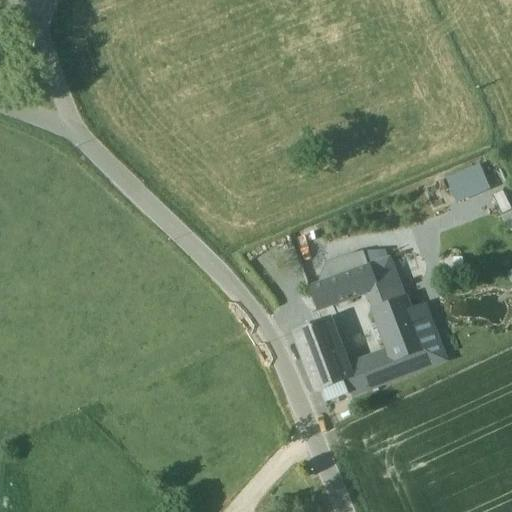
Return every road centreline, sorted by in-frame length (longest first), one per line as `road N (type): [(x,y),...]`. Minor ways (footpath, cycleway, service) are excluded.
road 1 (unclassified): [(81,137),(269,327),(350,511)]
road 2 (unclassified): [(31,4),(81,137)]
